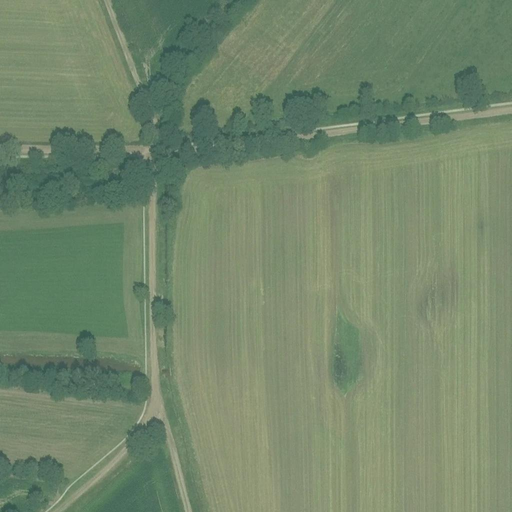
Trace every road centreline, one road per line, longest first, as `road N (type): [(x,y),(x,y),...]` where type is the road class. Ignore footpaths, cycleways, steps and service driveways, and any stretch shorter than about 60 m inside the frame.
road 1 (track): [(153,153),(511,110)]
road 2 (track): [(161,416),(151,350),(153,153)]
road 3 (track): [(153,153),(151,110),(108,0)]
road 4 (track): [(0,147),(153,153)]
road 5 (track): [(53,511),(161,416)]
